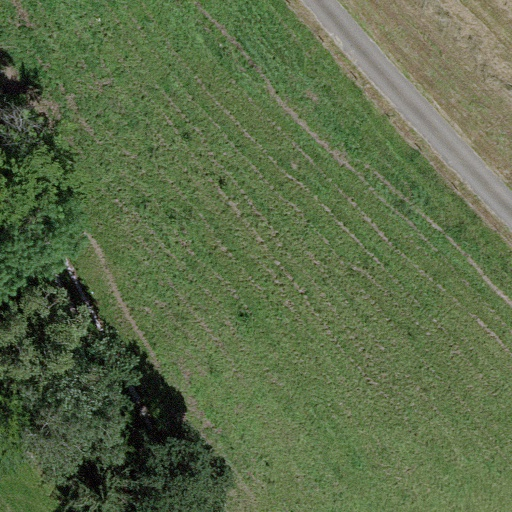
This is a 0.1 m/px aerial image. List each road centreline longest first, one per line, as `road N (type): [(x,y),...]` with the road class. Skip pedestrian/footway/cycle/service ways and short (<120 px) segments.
road 1 (track): [(159,511),(119,381),(30,199),(0,114)]
road 2 (unclassified): [(321,0),(511,211)]
